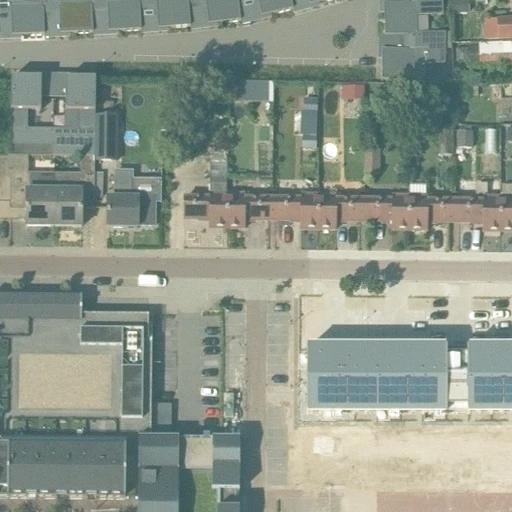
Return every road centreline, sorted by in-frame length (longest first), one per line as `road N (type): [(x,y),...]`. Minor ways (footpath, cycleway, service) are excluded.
road 1 (residential): [(511,273),(0,268)]
road 2 (residential): [(0,60),(357,37)]
